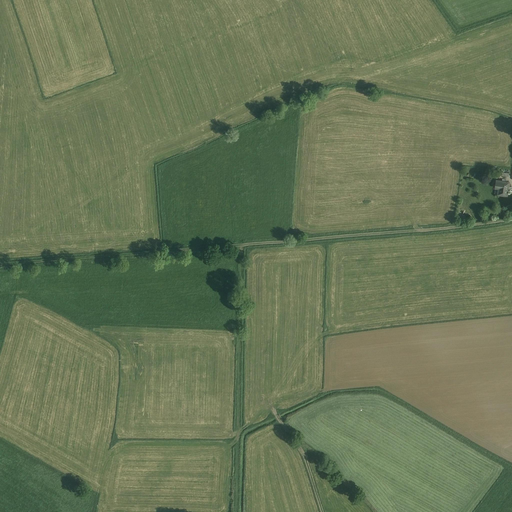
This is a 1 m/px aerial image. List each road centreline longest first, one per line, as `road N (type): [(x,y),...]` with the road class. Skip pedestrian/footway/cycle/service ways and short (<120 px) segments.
road 1 (track): [(0,265),(511,219)]
road 2 (track): [(236,511),(240,245)]
